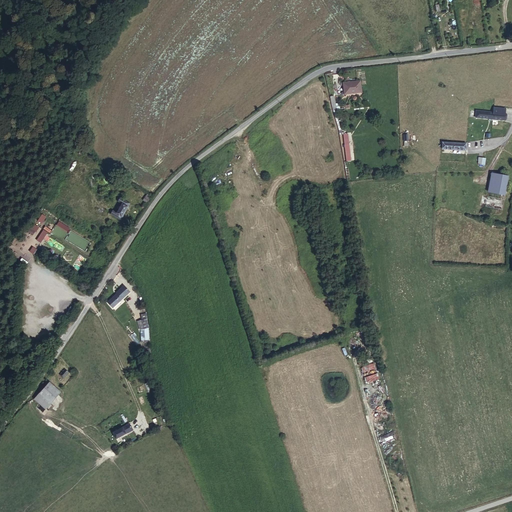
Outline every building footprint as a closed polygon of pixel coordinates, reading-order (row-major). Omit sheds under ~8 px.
[(359,77),(343,79),(344,90),(361,89),(359,77)] [(494,111),(476,108),(476,115),(505,119),(505,112),(494,111)] [(348,126),(342,127),(346,145),(351,144),(348,126)] [(74,132),(70,140),(75,142),(79,134),(74,132)] [(466,141),(443,139),(442,146),(465,148),(466,141)] [(63,176),(72,182),(76,176),(67,170),(63,176)] [(508,175),(497,172),(493,191),(505,193),(508,175)] [(110,209),(107,214),(117,220),(127,203),(117,197),(114,202),(118,204),(114,211),(110,209)] [(41,213),(37,220),(42,223),(45,216),(41,213)] [(113,293),(106,303),(111,307),(124,288),(118,284),(112,292),(113,293)] [(145,318),(136,319),(138,327),(147,324),(145,318)] [(374,363),(362,367),(364,372),(376,368),(374,363)] [(67,372),(63,368),(57,374),(62,378),(67,372)] [(377,373),(365,377),(367,383),(379,379),(377,373)] [(55,395),(44,386),(35,398),(46,407),(55,395)] [(130,432),(127,427),(113,435),(117,440),(130,432)] [(387,442),(394,439),(391,433),(384,436),(387,442)]
